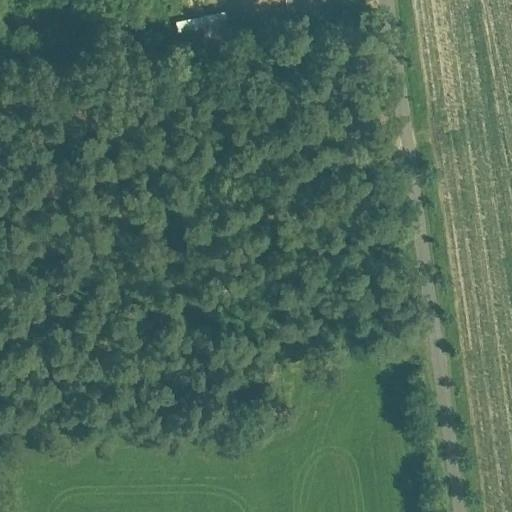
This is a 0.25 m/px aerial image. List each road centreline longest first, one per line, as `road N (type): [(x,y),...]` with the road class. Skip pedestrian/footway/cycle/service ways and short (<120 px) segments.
road 1 (residential): [(387,0),(460,511)]
road 2 (unknown): [(0,256),(408,148)]
